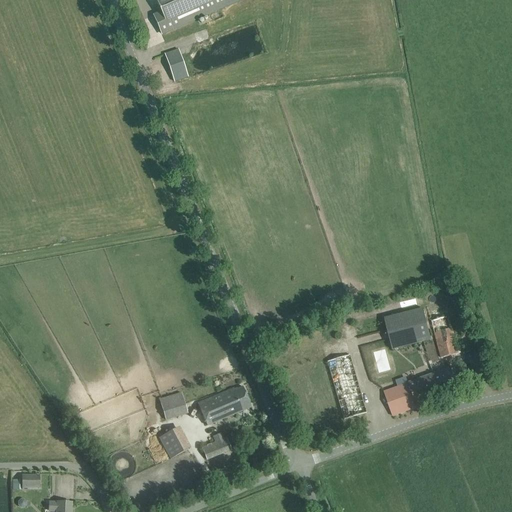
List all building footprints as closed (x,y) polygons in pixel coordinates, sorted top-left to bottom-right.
[(238,0),(155,0),(161,12),(153,16),(161,34),(238,0)] [(174,51),(164,54),(174,81),(187,77),(178,50),(174,51)] [(423,313),(400,319),(385,322),(392,350),(407,346),(430,340),(423,313)] [(441,358),(458,354),(449,317),(431,321),(441,358)] [(350,355),(337,359),(327,362),(343,420),(366,413),(350,355)] [(456,388),(452,379),(449,369),(433,375),(384,392),(392,416),(442,399),(440,394),(456,388)] [(234,389),(224,392),(198,404),(207,426),(251,407),(243,387),(234,390),(234,389)] [(181,394),(159,400),(165,420),(187,414),(181,394)] [(178,426),(158,436),(169,459),(189,449),(178,426)] [(226,438),(202,448),(207,460),(231,450),(226,438)] [(41,488),(41,476),(23,476),(23,488),(41,488)] [(27,502),(24,499),(20,500),(18,502),(18,506),(21,508),(24,508),(27,506),(27,502)] [(56,511),(70,511),(71,503),(57,503),(57,504),(49,503),(49,511),(57,511),(56,511)]
